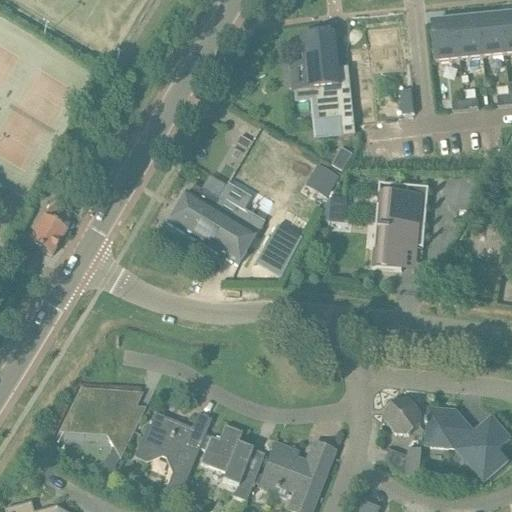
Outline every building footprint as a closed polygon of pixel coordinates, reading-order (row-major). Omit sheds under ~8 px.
[(511,16),(501,17),(506,58),(511,57),(511,16)] [(501,17),(479,20),(483,60),(506,58),(501,17)] [(479,20),(456,22),(460,62),(483,60),(479,20)] [(432,24),(436,65),(460,62),(456,22),(432,24)] [(369,51),(349,53),(351,77),(374,74),(403,71),(398,28),(367,31),(369,51)] [(335,70),(332,35),(321,36),(299,38),(301,65),(289,66),(292,93),(294,93),(295,103),(314,101),(316,122),(340,120),(342,139),(354,137),(347,69),(335,70)] [(374,97),(354,99),(356,124),(358,124),(376,122),(374,97)] [(511,108),(510,98),(497,99),(498,109),(511,108)] [(479,111),(478,101),(465,103),(466,113),(479,111)] [(466,113),(465,103),(452,104),(453,114),(466,113)] [(415,107),(403,108),(404,119),(416,118),(415,107)] [(251,144),(240,138),(235,145),(247,152),(251,144)] [(338,173),(348,156),(337,150),(327,166),(338,173)] [(339,179),(317,167),(304,188),(326,201),(339,179)] [(167,225),(194,242),(212,211),(213,211),(218,202),(193,187),(188,196),(185,194),(167,225)] [(381,211),(380,229),(379,229),(379,232),(385,232),(383,252),(378,251),(374,250),(372,270),(402,273),(403,254),(409,254),(410,249),(423,250),(429,190),(408,188),(407,197),(387,196),(387,197),(388,197),(387,206),(387,211),(384,210),(384,211),(381,211)] [(279,220),(300,232),(312,211),(291,199),(279,220)] [(330,200),(327,225),(329,225),(329,219),(339,220),(341,201),(335,201),(330,200)] [(61,205),(54,201),(28,244),(51,258),(66,232),(51,223),(61,205)] [(33,213),(26,208),(10,233),(18,238),(33,213)] [(212,211),(194,242),(237,268),(255,237),(213,211),(212,211)] [(277,227),(266,246),(289,260),(300,241),(277,227)] [(251,254),(250,279),(275,281),(276,255),(251,254)] [(502,276),(511,277),(511,260),(503,260),(502,276)] [(137,397),(82,393),(63,432),(64,432),(107,436),(119,459),(119,460),(120,460),(129,441),(118,435),(138,398),(137,397)] [(411,403),(397,402),(387,412),(386,425),(395,436),(408,437),(419,428),(420,414),(411,403)] [(456,413),(429,411),(428,421),(426,421),(425,426),(427,426),(426,448),(455,451),(484,484),(508,463),(498,451),(510,441),(492,419),(474,434),(466,425),(455,424),(456,413)] [(199,451),(204,438),(211,422),(197,417),(190,434),(169,426),(170,422),(155,416),(149,429),(147,428),(134,460),(146,465),(148,461),(161,455),(168,458),(173,471),(166,492),(180,497),(196,459),(199,451)] [(200,466),(225,475),(222,483),(237,489),(233,499),(246,504),(257,475),(245,470),(252,452),(237,446),(242,435),(224,428),(218,442),(210,439),(210,440),(204,438),(199,451),(205,453),(200,466)] [(286,500),(288,493),(294,495),(287,511),(311,511),(316,502),(313,501),(322,478),(324,479),(335,453),(313,445),(304,470),(294,466),(298,454),(277,446),(272,460),(269,459),(258,489),(286,500)] [(408,450),(406,478),(419,479),(422,451),(408,450)] [(379,511),(381,510),(363,503),(359,511),(379,511)]
